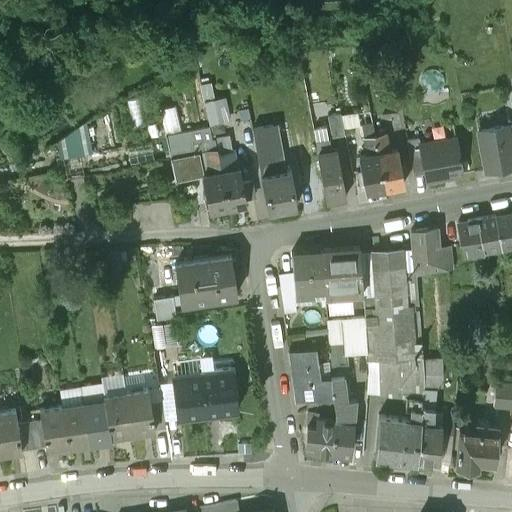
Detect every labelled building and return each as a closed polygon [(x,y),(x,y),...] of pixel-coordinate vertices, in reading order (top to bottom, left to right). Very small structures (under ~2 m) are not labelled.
[(206,97),(217,94),(213,79),(203,82),(206,97)] [(230,95),(209,96),(211,122),(232,120),(230,95)] [(132,99),(139,125),(146,123),(139,97),(132,99)] [(59,130),(68,157),(113,143),(105,117),(59,130)] [(277,122),(252,127),(267,211),(296,205),(290,168),(285,169),(277,122)] [(511,147),(507,123),(476,129),(484,169),(511,163),(511,147)] [(325,125),(313,127),(326,199),(346,195),(337,148),(330,149),(325,125)] [(208,126),(166,135),(175,180),(195,176),(194,170),(201,168),(202,175),(221,171),(217,154),(214,139),(211,139),(208,126)] [(389,149),(386,132),(375,134),(385,187),(404,183),(396,147),(389,149)] [(366,153),(360,154),(363,169),(357,170),(361,187),(366,186),(367,191),(385,187),(375,134),(364,136),(366,145),(365,145),(366,153)] [(418,137),(406,139),(413,174),(424,172),(419,143),(418,137)] [(419,143),(424,172),(426,180),(463,173),(456,137),(419,143)] [(221,171),(202,175),(210,211),(247,204),(239,167),(232,169),(229,152),(217,154),(221,171)] [(511,210),(495,214),(501,247),(511,244),(511,210)] [(495,214),(457,221),(464,254),(501,247),(495,214)] [(436,225),(411,229),(412,247),(400,248),(401,263),(415,262),(416,273),(440,269),(438,245),(438,244),(436,225)] [(452,267),(449,244),(438,244),(438,245),(440,269),(452,267)] [(359,246),(321,250),(324,290),(324,295),(362,291),(359,251),(359,246)] [(400,248),(359,251),(362,291),(364,316),(367,351),(368,361),(379,360),(380,391),(401,391),(402,395),(406,395),(422,397),(423,387),(423,382),(421,341),(413,342),(410,304),(418,303),(416,273),(415,262),(401,263),(400,248)] [(321,250),(291,252),(295,297),(314,296),(315,291),(324,290),(321,250)] [(237,293),(231,254),(174,262),(180,302),(237,293)] [(171,295),(152,299),(155,319),(175,316),(171,295)] [(326,316),(304,319),(306,333),(327,330),(326,319),(326,316)] [(364,316),(341,318),(343,342),(344,353),(367,351),(364,316)] [(341,318),(326,319),(327,330),(328,343),(343,342),(341,318)] [(316,346),(288,350),(295,399),(305,397),(332,393),(330,375),(318,376),(317,363),(318,363),(316,346)] [(422,397),(416,458),(438,460),(441,432),(452,433),(454,410),(441,409),(440,423),(427,422),(427,418),(432,415),(436,389),(442,374),(442,357),(427,357),(426,374),(423,387),(422,397)] [(379,360),(368,361),(369,374),(367,392),(380,393),(380,391),(379,360)] [(236,412),(231,369),(213,371),(213,377),(175,382),(179,417),(217,412),(218,414),(236,412)] [(355,396),(346,397),(343,373),(330,375),(332,393),(335,418),(332,450),(350,451),(355,396)] [(511,381),(494,380),(492,401),(493,401),(495,403),(511,404),(511,381)] [(149,402),(146,388),(125,391),(131,432),(153,428),(149,402)] [(131,432),(125,391),(103,394),(104,398),(110,435),(131,432)] [(332,393),(305,397),(307,409),(317,411),(317,415),(335,418),(332,393)] [(410,417),(377,414),(374,454),(416,458),(422,397),(406,395),(404,408),(411,409),(410,417)] [(110,435),(104,398),(83,401),(89,443),(110,439),(110,435)] [(161,400),(149,402),(153,428),(165,426),(161,400)] [(67,446),(89,443),(83,401),(61,405),(67,446)] [(46,449),(67,446),(61,405),(40,408),(41,419),(45,445),(46,449)] [(17,423),(15,407),(0,409),(0,452),(21,449),(21,448),(17,423)] [(335,418),(317,415),(317,411),(307,409),(305,433),(314,434),(313,448),(332,450),(335,418)] [(29,421),(33,447),(45,445),(41,419),(29,421)] [(17,423),(21,448),(33,447),(29,421),(17,423)] [(497,424),(474,422),(474,428),(459,427),(456,462),(493,466),(497,431),(497,424)] [(237,511),(236,500),(199,506),(200,511),(237,511)]
